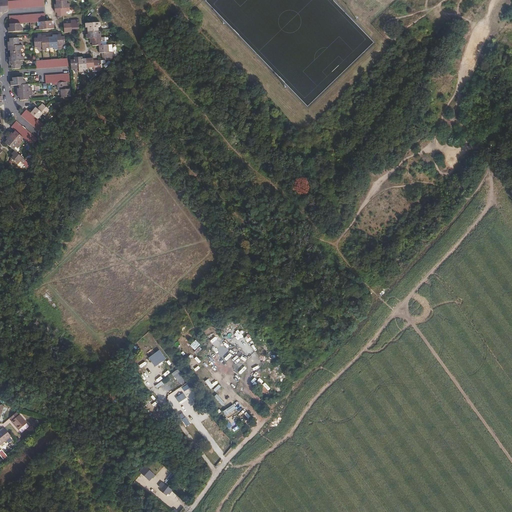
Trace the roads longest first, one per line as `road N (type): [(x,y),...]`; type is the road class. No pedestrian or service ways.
road 1 (track): [(490,151),(437,227),(183,511)]
road 2 (track): [(93,0),(379,292)]
road 3 (track): [(336,248),(371,189),(414,150),(511,31)]
road 4 (track): [(20,204),(159,68)]
